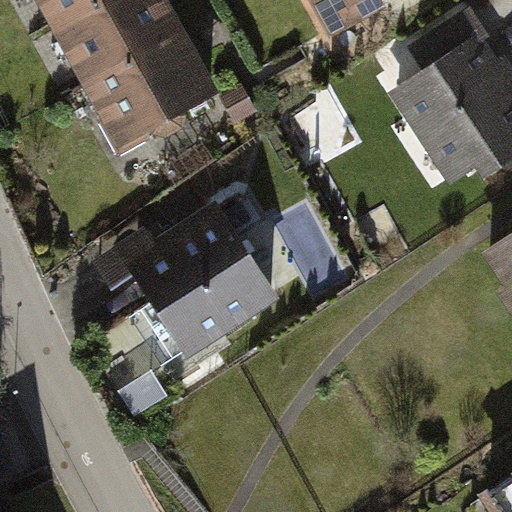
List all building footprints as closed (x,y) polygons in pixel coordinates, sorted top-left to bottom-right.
[(171,0),(47,0),(116,145),(218,97),(171,0)] [(511,81),(480,24),(392,74),(454,182),(511,148),(511,81)] [(226,199),(132,257),(195,358),(289,300),(226,199)] [(511,225),(483,243),(511,289),(511,225)] [(0,511),(25,511),(0,457),(0,511)] [(511,511),(511,483),(483,502),(489,511),(511,511)]
